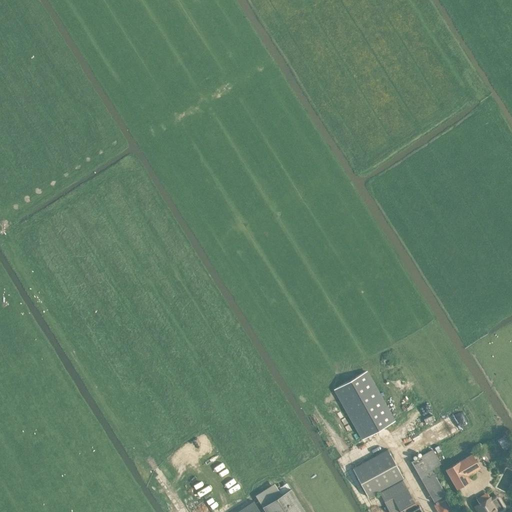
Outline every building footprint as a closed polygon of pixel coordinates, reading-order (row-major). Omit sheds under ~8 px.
[(334,389),(347,412),(362,438),(395,420),(381,395),(367,370),(334,389)] [(498,439),(504,449),(511,445),(505,435),(498,439)] [(388,449),(354,468),(368,496),(403,477),(388,449)] [(434,501),(446,494),(431,469),(441,464),(433,449),(411,461),(434,501)] [(445,469),(457,488),(471,480),(467,475),(480,467),(472,453),(445,469)] [(422,511),(419,505),(417,506),(402,479),(379,492),(390,511),(422,511)] [(269,511),(306,511),(293,490),(267,507),(269,511)] [(434,503),(439,511),(448,511),(454,509),(446,495),(434,503)] [(490,496),(474,506),(477,511),(499,511),(504,509),(505,506),(499,496),(496,495),(491,498),(490,496)] [(211,511),(206,500),(196,505),(199,511),(211,511)] [(261,511),(254,501),(235,511),(261,511)]
